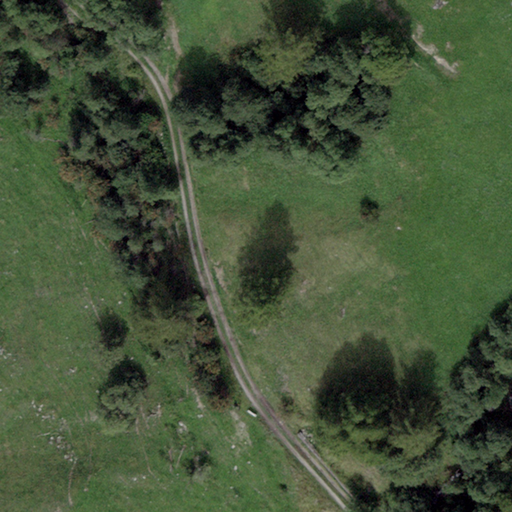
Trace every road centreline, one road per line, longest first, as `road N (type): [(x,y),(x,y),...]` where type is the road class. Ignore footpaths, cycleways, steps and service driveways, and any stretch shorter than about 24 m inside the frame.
road 1 (track): [(244,385),(199,273),(183,165),(151,72),(74,0)]
road 2 (track): [(349,511),(244,385)]
